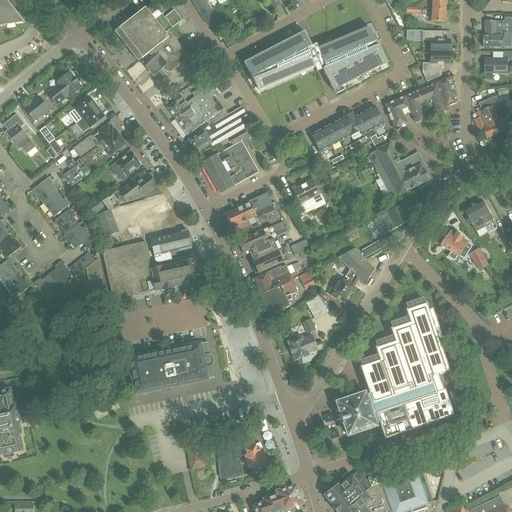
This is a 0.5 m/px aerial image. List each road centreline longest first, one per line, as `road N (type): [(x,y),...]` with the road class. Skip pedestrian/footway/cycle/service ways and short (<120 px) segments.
road 1 (residential): [(403,246),(474,320),(501,408),(309,475)]
road 2 (tertiary): [(288,412),(205,209)]
road 3 (residential): [(367,0),(400,71),(276,138)]
road 4 (tertiary): [(288,412),(311,398),(403,246)]
road 5 (residential): [(481,169),(466,133),(470,0)]
road 6 (unclassified): [(182,511),(309,475)]
road 7 (tertiary): [(205,209),(135,102)]
